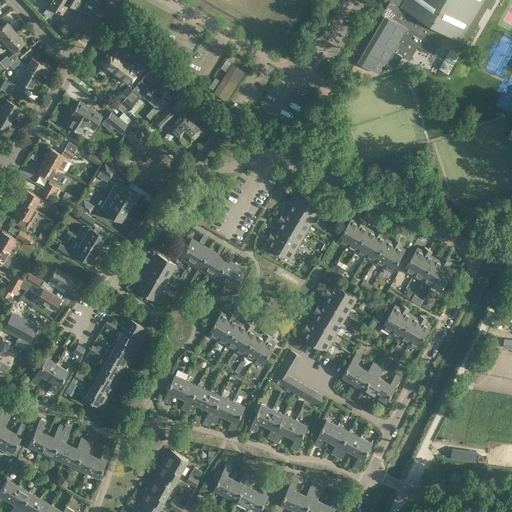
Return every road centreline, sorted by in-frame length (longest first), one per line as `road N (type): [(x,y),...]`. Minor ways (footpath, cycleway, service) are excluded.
road 1 (residential): [(392,426),(472,271),(472,253),(290,158)]
road 2 (track): [(390,511),(511,272)]
road 3 (residential): [(161,418),(368,477)]
road 4 (residential): [(112,285),(141,232),(191,198),(201,179),(267,157)]
road 5 (residential): [(388,0),(290,158)]
road 6 (residential): [(218,122),(161,72),(107,1)]
road 7 (residential): [(151,399),(167,363),(164,333),(155,316),(112,285)]
road 8 (residential): [(6,166),(69,63)]
